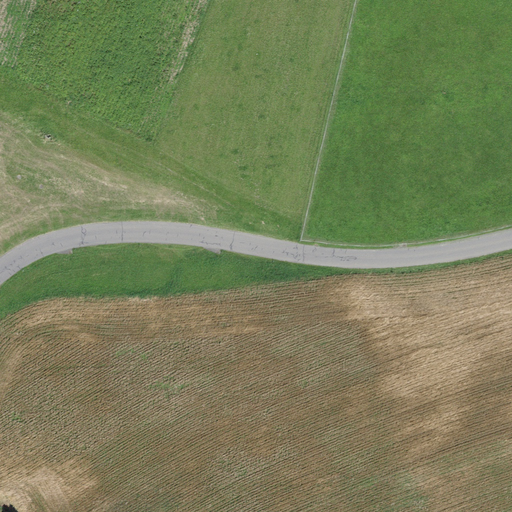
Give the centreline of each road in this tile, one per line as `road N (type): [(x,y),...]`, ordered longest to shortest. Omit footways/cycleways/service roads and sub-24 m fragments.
road 1 (unclassified): [(511,237),(361,258),(112,232),(64,238),(0,270)]
road 2 (track): [(277,248),(248,223),(150,183),(64,125),(0,111)]
